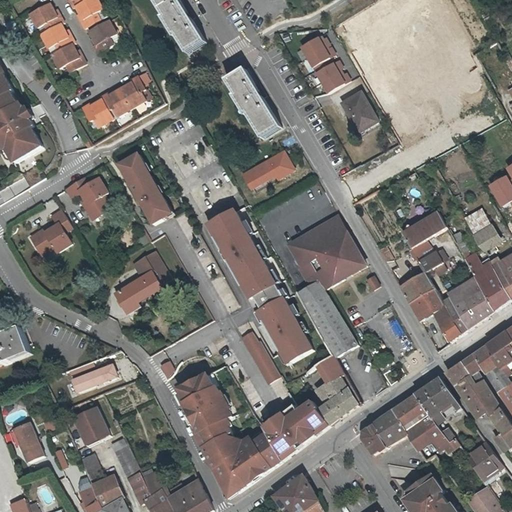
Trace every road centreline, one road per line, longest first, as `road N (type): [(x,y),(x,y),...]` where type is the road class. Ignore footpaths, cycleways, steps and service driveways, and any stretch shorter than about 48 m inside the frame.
road 1 (residential): [(207,0),(238,47),(260,60),(438,366)]
road 2 (residential): [(0,251),(25,290),(128,344),(164,390),(225,511)]
road 3 (residential): [(85,165),(0,21)]
road 4 (primary): [(236,511),(344,433)]
